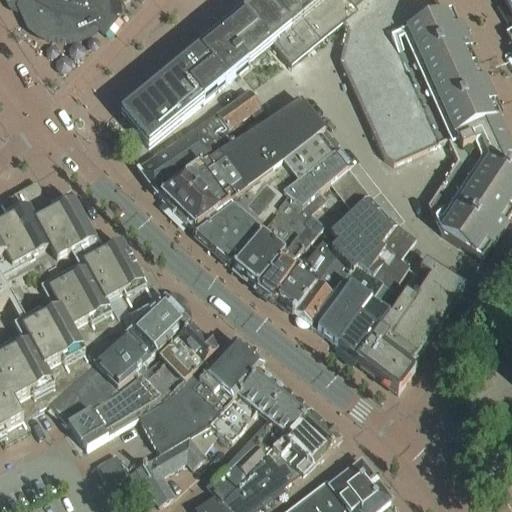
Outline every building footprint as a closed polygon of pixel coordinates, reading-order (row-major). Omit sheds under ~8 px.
[(100,40),(104,43),(119,24),(112,23),(112,15),(110,8),(108,0),(107,0),(9,0),(8,1),(6,4),(6,7),(7,10),(8,13),(10,16),(13,18),(15,19),(19,20),(27,37),(33,41),(37,45),(42,47),(48,49),(53,51),(60,52),(66,53),(73,52),(79,51),(85,48),(90,46),(95,43),(100,40)] [(266,0),(265,2),(258,6),(252,12),(248,14),(243,19),(237,23),(234,27),(230,29),(227,33),(221,37),(166,82),(166,81),(121,118),(149,152),(272,49),(291,72),(310,57),(343,29),(347,35),(341,67),(384,164),(394,171),(449,147),(458,168),(429,212),(441,239),(481,266),(482,267),(511,222),(511,154),(511,152),(511,150),(511,151),(499,125),(501,124),(453,16),(441,21),(431,0),(266,0)] [(511,0),(501,0),(511,18),(511,35),(505,39),(511,50),(511,0)] [(241,127),(261,113),(250,97),(217,120),(195,137),(138,175),(159,198),(160,200),(209,165),(251,141),(241,127)] [(281,170),(324,138),(325,137),(302,106),(272,129),(251,141),(209,165),(160,200),(194,235),(196,233),(229,209),(246,197),(281,170)] [(281,170),(298,192),(336,159),(332,154),(330,155),(328,151),(332,148),(324,138),(281,170)] [(269,235),(234,274),(244,283),(257,293),(283,262),(306,238),(295,223),(320,201),(331,191),(349,175),(350,174),(337,158),(336,159),(298,192),(284,204),(269,235)] [(269,235),(284,204),(298,192),(281,170),(246,197),(253,208),(241,222),(234,216),(229,209),(196,233),(200,237),(195,241),(231,271),(234,274),(269,235)] [(370,202),(349,175),(331,191),(352,219),(370,202)] [(0,448),(3,447),(6,453),(30,440),(24,429),(51,415),(92,377),(93,376),(92,375),(163,307),(156,296),(160,294),(150,276),(147,278),(143,271),(135,275),(126,259),(125,257),(120,249),(115,252),(112,246),(105,250),(101,243),(95,247),(89,236),(87,234),(74,210),(73,210),(72,210),(58,218),(54,211),(52,206),(48,209),(37,187),(8,202),(10,207),(0,212),(0,448)] [(327,209),(320,201),(295,223),(306,238),(283,262),(257,293),(277,308),(300,276),(293,271),(324,234),(311,223),(327,209)] [(349,280),(311,333),(337,353),(372,307),(391,319),(402,302),(393,297),(410,273),(400,266),(386,255),(381,251),(397,231),(376,208),(370,202),(352,219),(328,243),(332,247),(326,253),(336,266),(349,280)] [(410,253),(416,245),(397,231),(381,251),(386,255),(400,266),(410,253)] [(336,266),(318,290),(295,321),(311,333),(349,280),(336,266)] [(391,319),(357,366),(394,395),(398,398),(414,376),(410,374),(437,333),(439,335),(447,323),(459,304),(462,299),(466,293),(426,266),(419,276),(431,283),(417,304),(406,296),(402,302),(391,319)] [(300,276),(277,308),(295,321),(318,290),(308,282),(312,276),(304,271),(300,276)] [(92,377),(51,415),(67,431),(118,404),(121,402),(121,401),(143,380),(159,365),(191,334),(188,331),(187,329),(189,321),(186,316),(183,316),(180,309),(182,306),(176,302),(169,301),(163,307),(92,375),(93,376),(92,377)] [(357,368),(357,366),(391,319),(372,307),(337,353),(357,368)] [(118,404),(67,431),(71,437),(81,449),(86,456),(134,428),(149,419),(170,399),(172,401),(173,402),(182,394),(183,396),(207,374),(208,375),(212,372),(210,369),(218,360),(217,358),(218,357),(206,344),(205,345),(193,332),(191,334),(159,365),(143,380),(121,401),(121,402),(118,404)] [(195,395),(135,431),(155,463),(187,445),(213,429),(257,382),(263,374),(236,350),(195,395)] [(213,429),(187,445),(202,462),(219,440),(231,450),(254,423),(260,428),(282,401),(257,382),(213,429)] [(431,430),(449,422),(437,393),(418,401),(431,430)] [(290,441),(307,422),(308,421),(282,401),(260,428),(266,432),(211,491),(210,496),(215,502),(223,511),(290,441)] [(337,450),(307,422),(290,441),(315,466),(318,469),(337,450)] [(315,466),(290,441),(223,511),(215,502),(202,511),(257,511),(299,482),(315,466)] [(202,462),(187,445),(155,463),(137,475),(158,511),(160,511),(174,503),(162,483),(186,468),(192,475),(205,465),(202,462)] [(120,472),(114,461),(96,472),(102,482),(120,472)] [(293,511),(385,511),(395,505),(363,464),(329,489),(327,487),(293,511)] [(102,482),(108,492),(126,481),(120,472),(102,482)]
